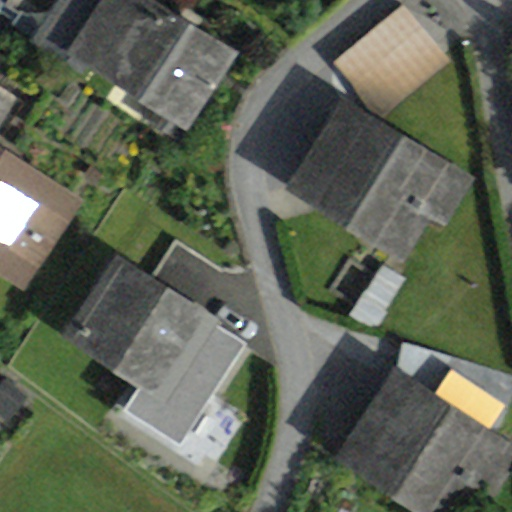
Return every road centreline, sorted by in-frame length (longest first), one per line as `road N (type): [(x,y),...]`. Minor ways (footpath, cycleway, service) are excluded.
road 1 (residential): [(391,0),(287,71),(247,146),(294,391),(289,456),(268,511)]
road 2 (residential): [(479,0),(511,178)]
